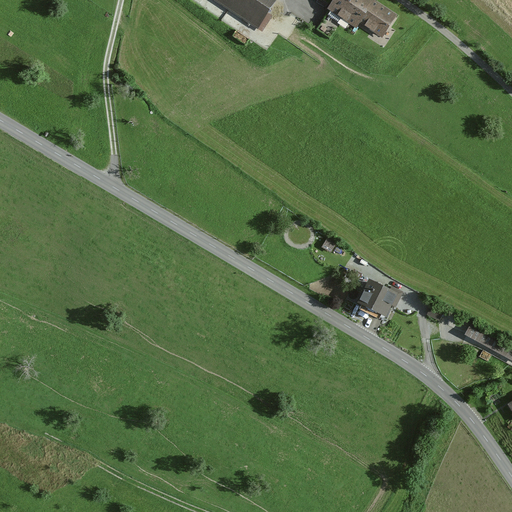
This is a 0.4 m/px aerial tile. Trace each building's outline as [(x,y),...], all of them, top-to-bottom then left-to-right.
[(211,0),(254,28),(272,0),(211,0)] [(392,17),(368,0),(335,0),(328,11),(374,43),(392,17)] [(389,296),(363,284),(353,305),(379,317),(389,296)] [(429,311),(428,318),(438,321),(440,313),(429,311)] [(511,342),(472,323),(465,336),(511,359),(511,342)]
